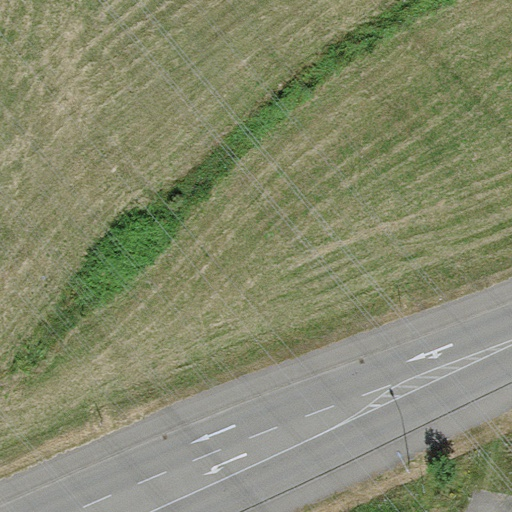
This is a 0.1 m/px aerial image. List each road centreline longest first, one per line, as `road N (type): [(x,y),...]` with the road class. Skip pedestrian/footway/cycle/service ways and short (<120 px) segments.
road 1 (secondary): [(511,322),(47,511)]
road 2 (secondary): [(201,511),(369,434),(511,351)]
